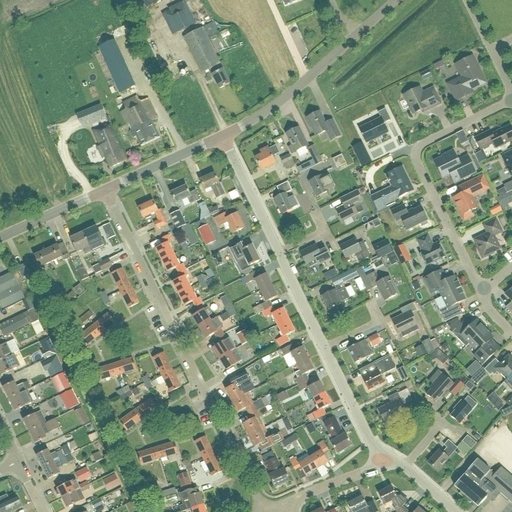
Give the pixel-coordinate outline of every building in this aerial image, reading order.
[(145,0),(135,5),(139,12),(162,0),(145,0)] [(169,9),(170,10),(161,15),(172,36),(196,24),(189,10),(185,1),(169,9)] [(220,64),(207,38),(217,33),(212,23),(183,38),(201,74),(210,70),(212,75),(219,89),(230,84),(223,70),(220,71),(217,66),(220,64)] [(116,84),(131,78),(114,42),(99,48),(116,84)] [(466,93),(486,83),(480,72),(479,73),(471,58),(457,65),(463,77),(449,84),(457,100),(467,95),(466,93)] [(116,84),(120,93),(135,86),(131,78),(116,84)] [(423,113),(441,104),(433,88),(423,93),(420,87),(403,96),(412,115),(421,110),(423,113)] [(130,125),(133,130),(130,132),(133,138),(136,137),(141,147),(160,138),(152,121),(157,119),(145,93),(123,104),(126,110),(121,113),(127,126),(130,125)] [(103,112),(101,106),(77,115),(82,127),(93,122),(106,118),(103,112)] [(358,129),(366,144),(388,133),(384,124),(391,120),(385,109),(378,113),(380,118),(358,129)] [(325,124),(319,112),(307,118),(316,136),(326,132),(331,141),(340,136),(332,120),(325,124)] [(110,169),(126,161),(109,125),(93,131),(100,147),(104,145),(106,151),(103,152),(110,169)] [(495,149),(511,140),(511,129),(510,126),(492,135),(490,131),(475,138),(480,150),(493,144),(495,149)] [(307,153),(305,148),(308,146),(298,128),(286,134),(292,146),(288,148),(291,154),(297,152),(299,157),(307,153)] [(127,142),(131,150),(136,147),(132,140),(127,142)] [(307,148),(315,166),(322,162),(314,145),(307,148)] [(272,157),(279,153),(275,146),(268,149),(268,148),(260,152),(262,155),(256,158),(261,170),(275,163),(272,157)] [(511,179),(511,150),(501,156),(507,167),(506,168),(511,179)] [(454,184),(476,173),(468,156),(458,161),(453,151),(441,156),(442,158),(434,161),(442,179),(450,175),(454,184)] [(280,159),(286,170),(295,166),(289,154),(280,159)] [(342,155),(332,159),(337,168),(346,164),(342,155)] [(386,208),(385,205),(413,191),(401,167),(386,175),(388,179),(387,179),(389,182),(392,186),(370,197),(378,213),(386,208)] [(220,184),(219,184),(215,174),(200,181),(205,191),(211,188),(216,200),(225,195),(220,184)] [(321,177),(321,176),(309,182),(316,198),(328,192),(328,191),(335,188),(328,174),(321,177)] [(455,204),(459,213),(460,212),(464,220),(472,216),(470,212),(477,208),(470,194),(482,188),(477,178),(457,188),(460,194),(455,197),(458,203),(455,204)] [(274,200),(281,215),(293,209),(298,206),(293,196),(288,199),(286,194),(292,191),(287,182),(277,188),(281,196),(274,200)] [(175,205),(187,200),(189,205),(200,201),(196,191),(190,194),(186,186),(170,193),(175,205)] [(336,210),(342,222),(363,211),(358,201),(361,200),(356,191),(342,198),(346,205),(336,210)] [(497,199),(504,213),(509,210),(507,205),(511,202),(511,198),(509,193),(497,199)] [(168,225),(167,222),(170,220),(165,209),(162,211),(161,210),(158,212),(153,202),(139,208),(143,219),(145,218),(146,220),(151,218),(150,216),(155,214),(158,222),(155,223),(157,230),(168,225)] [(407,231),(427,221),(421,207),(409,213),(409,212),(407,212),(403,205),(391,211),(396,222),(401,219),(407,231)] [(208,211),(211,217),(220,213),(217,207),(208,211)] [(178,212),(170,215),(176,229),(184,226),(178,212)] [(218,228),(220,227),(228,223),(233,234),(243,229),(237,215),(228,219),(226,214),(216,218),(214,219),(218,228)] [(494,236),(502,232),(496,219),(483,226),(487,234),(474,240),(478,249),(477,249),(482,259),(492,254),(492,253),(500,249),(494,236)] [(204,220),(195,224),(206,246),(215,242),(204,220)] [(100,249),(105,247),(102,240),(102,241),(96,228),(83,234),(90,247),(97,243),(100,249)] [(85,249),(87,253),(88,254),(93,252),(90,247),(83,234),(71,239),(77,253),(85,249)] [(426,266),(445,256),(438,243),(433,246),(427,235),(417,240),(422,251),(419,252),(421,256),(421,258),(422,261),(424,262),(426,266)] [(162,260),(173,255),(168,244),(171,242),(168,237),(162,240),(165,245),(156,249),(162,260)] [(359,263),(370,257),(363,242),(358,245),(355,239),(340,247),(346,259),(355,254),(359,263)] [(182,250),(188,247),(185,241),(179,244),(182,250)] [(387,241),(373,247),(378,258),(391,251),(387,241)] [(47,242),(36,247),(38,252),(50,246),(47,242)] [(236,264),(245,259),(249,267),(260,261),(252,246),(245,250),(242,244),(232,249),(231,248),(229,249),(236,264)] [(46,251),(51,262),(63,257),(64,261),(70,258),(67,251),(61,254),(57,245),(46,251)] [(300,253),(306,265),(307,264),(309,268),(318,264),(319,266),(331,259),(325,247),(318,251),(316,245),(300,253)] [(188,247),(182,250),(185,256),(191,254),(188,247)] [(51,262),(46,251),(34,256),(38,265),(32,268),(35,274),(41,271),(40,268),(51,262)] [(211,257),(216,267),(223,263),(219,254),(211,257)] [(178,273),(185,270),(182,265),(179,266),(173,255),(162,260),(167,272),(176,268),(178,273)] [(102,272),(110,269),(109,268),(113,267),(108,258),(103,261),(102,258),(98,260),(99,263),(98,264),(102,272)] [(18,268),(23,279),(29,276),(24,265),(18,268)] [(78,274),(81,280),(81,282),(85,280),(85,279),(89,278),(84,267),(77,271),(78,274)] [(120,292),(130,287),(122,269),(112,274),(120,292)] [(178,294),(190,288),(184,277),(187,276),(185,270),(178,273),(181,279),(173,283),(178,294)] [(447,280),(442,270),(423,279),(431,295),(438,291),(442,297),(461,288),(458,282),(457,283),(454,277),(447,280)] [(343,285),(354,279),(350,272),(339,277),(343,285)] [(385,301),(398,295),(389,277),(380,282),(375,272),(366,277),(372,289),(378,287),(385,301)] [(260,292),(272,286),(266,275),(258,279),(255,273),(245,278),(246,279),(248,284),(255,281),(260,292)] [(0,302),(3,308),(24,298),(12,274),(0,279),(0,302)] [(199,284),(205,281),(210,278),(201,275),(196,278),(199,284)] [(331,280),(336,289),(322,296),(329,311),(339,306),(344,303),(343,302),(349,298),(343,285),(339,277),(339,276),(331,280)] [(206,281),(209,286),(216,283),(214,277),(206,281)] [(205,281),(199,284),(202,290),(207,287),(205,281)] [(258,314),(272,307),(269,302),(277,297),(272,286),(260,292),(266,303),(253,309),(256,315),(258,314)] [(130,287),(120,292),(129,309),(139,305),(130,287)] [(190,288),(178,294),(184,306),(192,302),(195,307),(201,304),(199,298),(195,300),(190,288)] [(461,288),(442,297),(446,307),(439,311),(445,322),(457,316),(452,306),(465,300),(462,294),(463,294),(461,288)] [(102,300),(108,297),(105,291),(100,294),(102,300)] [(72,292),(67,296),(67,297),(71,301),(76,297),(72,292)] [(67,296),(62,300),(66,305),(71,301),(67,297),(67,296)] [(220,298),(227,313),(233,310),(226,296),(220,298)] [(108,297),(102,300),(105,306),(111,303),(108,297)] [(411,313),(416,311),(412,304),(400,310),(403,315),(392,321),(399,335),(417,326),(411,313)] [(277,327),(289,321),(283,309),(275,313),(272,307),(258,314),(261,319),(264,317),(265,319),(272,315),(277,327)] [(199,328),(210,321),(208,317),(211,314),(208,309),(204,311),(203,311),(192,318),(199,328)] [(233,310),(227,313),(229,318),(235,315),(233,310)] [(84,315),(88,320),(93,316),(89,311),(84,315)] [(23,313),(0,324),(0,329),(4,337),(29,325),(23,313)] [(88,320),(84,315),(79,319),(83,324),(88,320)] [(93,327),(100,336),(115,324),(108,315),(93,327)] [(217,339),(223,335),(220,330),(223,328),(216,317),(210,321),(199,328),(206,339),(214,334),(217,339)] [(469,344),(485,329),(476,320),(467,329),(462,323),(452,333),(462,343),(465,340),(469,344)] [(38,321),(31,325),(36,335),(43,332),(38,321)] [(289,321),(277,327),(283,338),(276,341),(279,347),(289,342),(286,336),(294,332),(289,321)] [(100,336),(93,327),(78,339),(85,348),(100,336)] [(485,329),(469,344),(477,352),(478,352),(481,355),(477,359),(482,365),(494,354),(485,345),(493,338),(485,329)] [(242,345),(250,341),(245,330),(236,334),(242,345)] [(368,348),(378,343),(374,334),(364,338),(368,348)] [(219,360),(230,353),(235,350),(229,340),(227,341),(223,335),(217,339),(220,344),(212,349),(219,360)] [(41,352),(45,360),(57,354),(49,338),(39,342),(43,350),(41,352)] [(421,343),(427,355),(435,351),(434,350),(439,348),(435,339),(430,342),(429,339),(421,343)] [(1,347),(0,347),(0,362),(6,359),(7,359),(12,357),(12,356),(19,353),(13,341),(1,347)] [(361,351),(366,349),(363,342),(348,349),(355,363),(365,358),(361,351)] [(444,352),(449,348),(446,343),(441,347),(444,352)] [(296,365),(308,359),(302,348),(294,352),(291,346),(281,351),(284,357),(291,354),(296,365)] [(230,353),(219,360),(226,371),(237,364),(237,363),(241,360),(238,355),(233,357),(230,353)] [(162,376),(172,371),(163,354),(153,359),(162,376)] [(6,359),(0,362),(0,373),(1,376),(20,367),(15,355),(12,357),(7,359),(6,359)] [(504,382),(511,374),(511,357),(510,355),(500,365),(495,359),(484,370),(490,376),(492,374),(494,376),(498,372),(506,380),(504,382)] [(47,372),(50,378),(64,371),(56,356),(39,364),(44,374),(47,372)] [(380,376),(389,371),(396,368),(390,357),(373,365),(376,372),(362,379),(368,390),(383,383),(380,376)] [(298,386),(308,381),(305,375),(313,371),(308,359),(296,365),(302,376),(295,380),(298,386)] [(114,365),(118,376),(136,370),(133,360),(114,365)] [(118,376),(114,365),(96,371),(99,382),(118,376)] [(465,371),(471,378),(474,375),(468,368),(465,371)] [(172,371),(162,376),(170,393),(180,388),(172,371)] [(436,403),(447,390),(454,396),(467,382),(460,376),(453,384),(438,371),(429,381),(433,385),(430,388),(431,390),(427,395),(436,403)] [(247,373),(232,381),(235,387),(226,391),(232,402),(248,394),(248,393),(255,389),(247,373)] [(471,379),(476,385),(481,380),(476,374),(471,379)] [(144,384),(149,382),(147,376),(141,378),(144,384)] [(314,400),(325,394),(319,382),(311,387),(308,381),(298,386),(301,392),(308,389),(314,400)] [(2,388),(8,400),(28,391),(28,390),(31,389),(27,382),(22,384),(25,391),(19,394),(14,383),(2,388)] [(149,382),(144,384),(147,390),(152,387),(149,382)] [(134,397),(140,394),(137,388),(131,391),(134,397)] [(60,396),(67,411),(79,405),(72,390),(60,396)] [(25,407),(25,406),(33,402),(28,391),(8,400),(14,412),(25,407)] [(498,412),(504,406),(492,393),(486,399),(498,412)] [(249,415),(265,407),(261,399),(253,403),(248,394),(232,402),(237,413),(246,409),(249,415)] [(325,394),(314,400),(319,411),(312,414),(315,420),(325,415),(322,409),(331,405),(325,394)] [(396,409),(403,406),(397,394),(388,398),(391,404),(378,410),(385,424),(400,416),(396,409)] [(471,411),(476,405),(469,399),(464,404),(461,402),(454,410),(455,411),(450,416),(460,424),(471,411)] [(279,402),(283,411),(288,409),(284,400),(279,402)] [(135,412),(142,421),(157,409),(151,401),(135,412)] [(249,437),(261,431),(255,420),(268,414),(265,407),(249,415),(252,421),(244,425),(249,437)] [(47,424),(47,423),(40,411),(34,414),(34,415),(23,421),(29,433),(47,424)] [(142,421),(135,412),(120,423),(126,432),(142,421)] [(310,423),(315,420),(312,414),(307,417),(310,423)] [(46,439),(44,436),(60,428),(55,419),(47,423),(47,424),(29,433),(35,445),(46,439)] [(327,436),(331,443),(338,454),(351,446),(349,442),(350,442),(349,441),(348,441),(344,435),(343,436),(335,419),(325,424),(330,435),(327,436)] [(280,432),(265,440),(261,431),(249,437),(255,448),(263,444),(266,450),(284,441),(280,432)] [(88,436),(90,442),(99,439),(96,433),(88,436)] [(467,436),(462,442),(471,450),(476,444),(467,436)] [(203,460),(213,455),(205,438),(195,442),(203,460)] [(457,448),(448,441),(444,445),(447,448),(442,453),(439,450),(428,463),(437,471),(449,459),(448,458),(457,448)] [(59,460),(64,457),(63,455),(77,448),(74,442),(61,448),(62,451),(56,453),(59,460)] [(310,459),(317,469),(328,463),(323,455),(329,452),(323,442),(317,446),(321,452),(310,459)] [(462,442),(458,447),(459,449),(457,451),(458,451),(456,453),(463,459),(471,450),(462,442)] [(156,449),(159,460),(178,454),(175,444),(156,449)] [(159,460),(156,449),(138,455),(141,465),(159,460)] [(42,469),(53,463),(47,451),(36,457),(42,469)] [(64,457),(59,460),(62,466),(74,461),(71,455),(64,458),(64,457)] [(213,455),(203,460),(212,477),(222,472),(213,455)] [(289,461),(290,462),(295,472),(301,468),(306,476),(317,469),(310,459),(300,465),(296,458),(296,457),(294,458),(290,460),(289,461)] [(275,488),(289,482),(288,478),(288,476),(287,477),(284,470),(281,471),(276,459),(265,464),(270,476),(269,477),(275,488)] [(477,460),(464,475),(454,486),(460,492),(459,494),(470,504),(472,501),(478,507),(488,496),(486,494),(492,487),(511,504),(511,477),(501,468),(494,475),(490,472),(490,471),(477,460)] [(53,463),(42,469),(47,480),(59,475),(53,463)] [(87,468),(75,474),(80,483),(91,477),(87,468)] [(181,488),(191,485),(187,472),(177,476),(181,488)] [(57,496),(60,496),(62,499),(75,493),(75,492),(80,490),(82,493),(90,489),(87,482),(79,486),(76,479),(70,482),(70,483),(57,490),(58,491),(55,493),(57,496)] [(149,486),(151,492),(159,489),(157,483),(149,486)] [(391,487),(378,494),(384,505),(391,502),(396,511),(405,511),(407,510),(402,507),(407,501),(396,492),(394,493),(391,487)] [(180,511),(182,511),(192,509),(204,505),(200,493),(199,493),(197,488),(179,493),(183,505),(179,507),(180,511)] [(75,493),(62,499),(67,509),(80,503),(75,493)] [(168,505),(178,501),(175,494),(165,498),(168,505)] [(445,504),(449,499),(443,494),(439,499),(445,504)] [(0,498),(0,511),(8,511),(19,507),(14,497),(7,500),(5,496),(0,498)] [(153,502),(155,509),(168,505),(165,498),(153,502)] [(351,511),(374,511),(371,505),(367,507),(362,498),(347,505),(351,511)] [(94,509),(104,504),(101,499),(91,504),(94,509)] [(128,511),(136,511),(132,502),(125,505),(128,511)]
